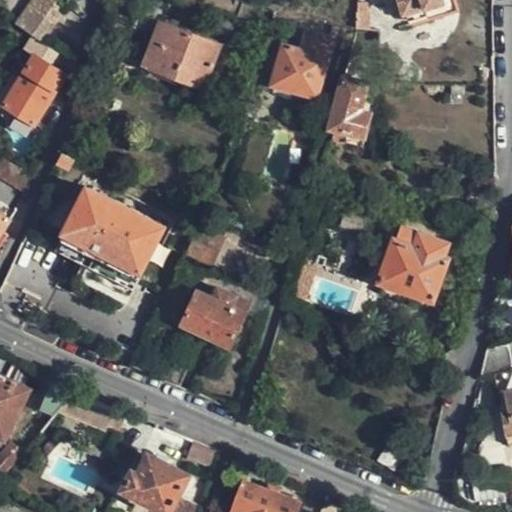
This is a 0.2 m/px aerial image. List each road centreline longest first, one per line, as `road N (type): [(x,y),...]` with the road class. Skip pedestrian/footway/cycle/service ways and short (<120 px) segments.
road 1 (secondary): [(413,511),(0,330)]
road 2 (residential): [(511,80),(507,189),(490,285),(434,511)]
road 3 (unknown): [(138,0),(359,33),(511,40)]
road 4 (residential): [(0,273),(48,176),(99,0)]
